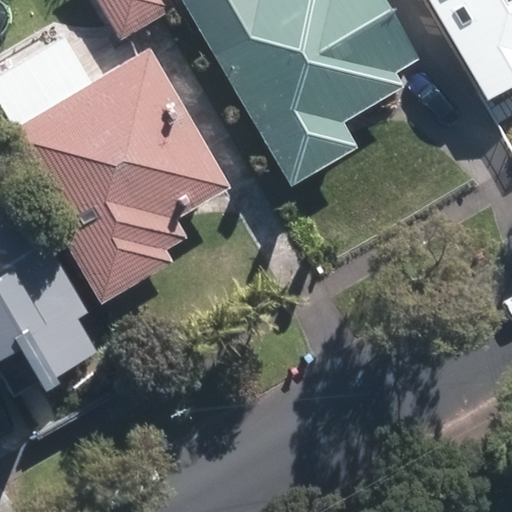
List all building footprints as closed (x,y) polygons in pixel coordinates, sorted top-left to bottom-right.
[(160,0),(84,0),(111,44),(167,11),(160,0)] [(168,0),(282,188),(352,146),(337,121),(415,75),(370,0),(168,0)] [(511,0),(428,0),(486,98),(511,82),(511,0)] [(138,45),(0,126),(0,154),(89,304),(180,251),(152,203),(212,168),(138,45)] [(0,406),(99,351),(38,243),(25,250),(0,204),(0,406)]
